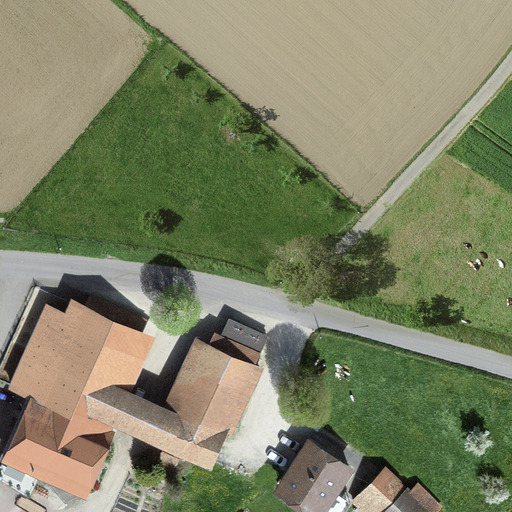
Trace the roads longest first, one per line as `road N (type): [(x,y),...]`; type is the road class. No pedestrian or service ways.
road 1 (residential): [(0,261),(182,282),(511,368)]
road 2 (track): [(286,305),(511,63)]
